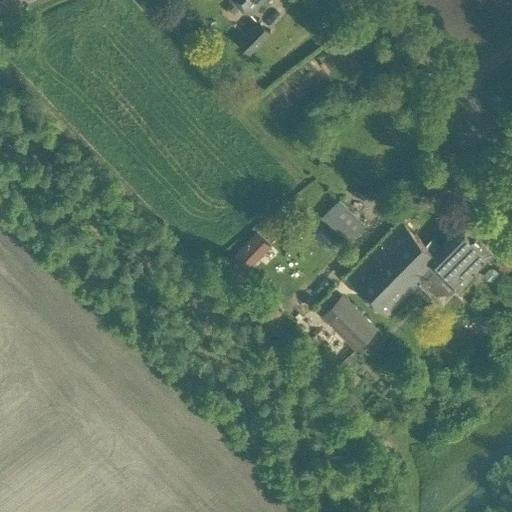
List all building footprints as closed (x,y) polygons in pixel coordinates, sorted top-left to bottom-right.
[(234,0),(251,17),(267,0),(234,0)] [(251,55),(272,34),(261,22),(239,44),(251,55)] [(343,195),(325,214),(352,239),(370,220),(343,195)] [(491,246),(464,219),(435,249),(402,217),(348,273),(388,312),(419,281),(441,303),(476,267),(474,264),(491,246)] [(235,272),(226,281),(249,302),(258,293),(235,272)] [(356,347),(377,326),(350,298),(328,319),(356,347)] [(315,349),(303,360),(311,368),(318,376),(330,365),(322,356),(315,349)] [(354,371),(343,383),(349,388),(355,382),(360,376),(356,373),(354,371)]
